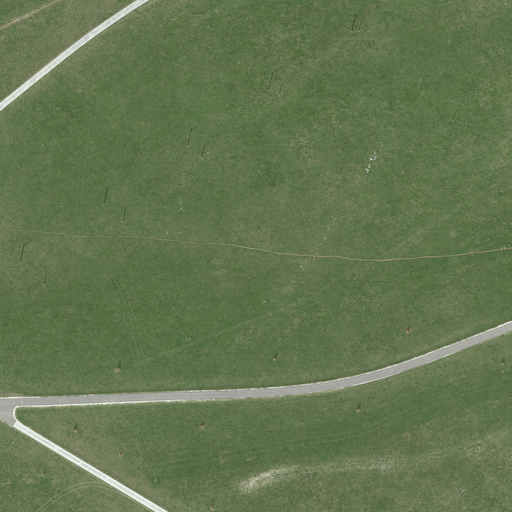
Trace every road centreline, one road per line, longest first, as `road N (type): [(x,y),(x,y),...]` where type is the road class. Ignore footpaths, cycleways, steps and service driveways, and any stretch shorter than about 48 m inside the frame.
road 1 (unclassified): [(146,0),(0,109)]
road 2 (track): [(0,416),(155,511)]
